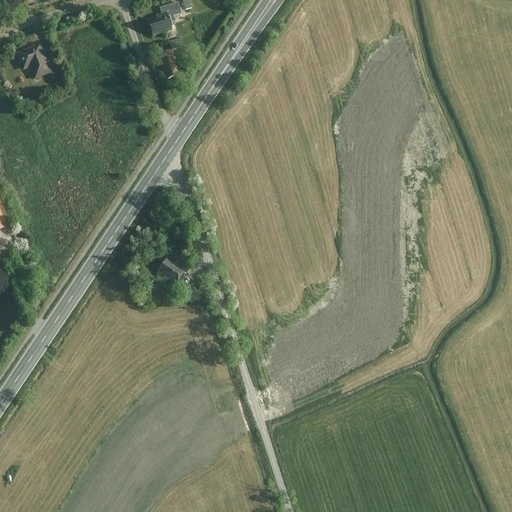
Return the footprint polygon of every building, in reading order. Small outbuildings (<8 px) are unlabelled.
[(182,4),(184,13),(194,10),(190,0),(188,0),(181,2),(182,4)] [(182,4),(163,9),(166,20),(172,18),(185,15),(184,13),(182,4)] [(154,24),(158,37),(176,32),(172,18),(166,20),(154,24)] [(50,67),(42,47),(18,56),(25,74),(32,71),(36,82),(53,75),(50,67)] [(175,52),(162,57),(172,82),(185,76),(175,52)] [(53,75),(55,80),(63,77),(58,64),(50,67),(53,75)] [(185,273),(166,261),(158,274),(177,286),(185,273)]
